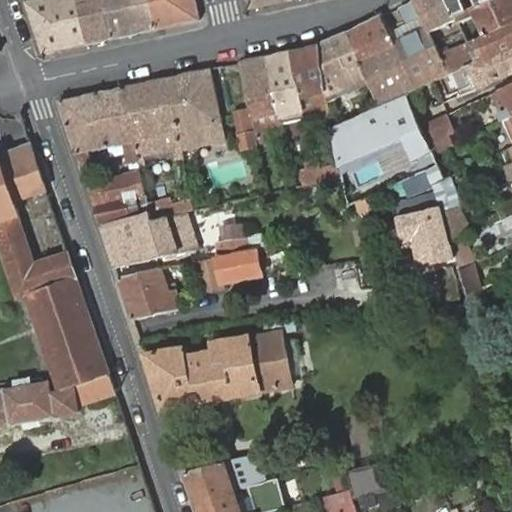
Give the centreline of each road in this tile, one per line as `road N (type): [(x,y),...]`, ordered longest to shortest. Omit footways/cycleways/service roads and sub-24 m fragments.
road 1 (residential): [(174,511),(155,432),(33,80)]
road 2 (residential): [(33,80),(231,36)]
road 3 (residential): [(231,36),(372,0)]
